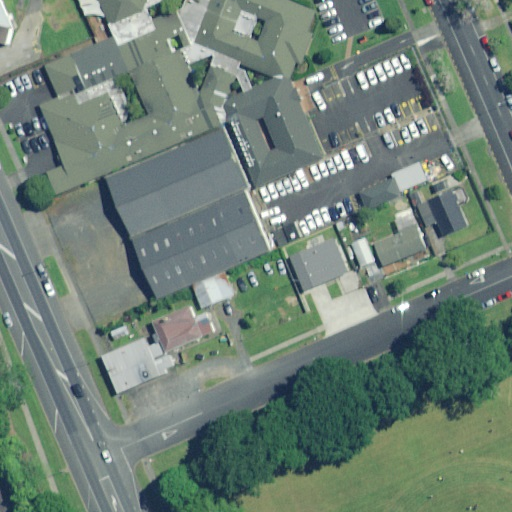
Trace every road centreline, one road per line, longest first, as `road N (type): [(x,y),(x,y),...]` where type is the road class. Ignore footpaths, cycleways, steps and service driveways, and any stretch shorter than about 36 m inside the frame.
road 1 (residential): [(511,276),(94,457)]
road 2 (secondary): [(94,457),(0,237)]
road 3 (unclassified): [(450,0),(511,141)]
